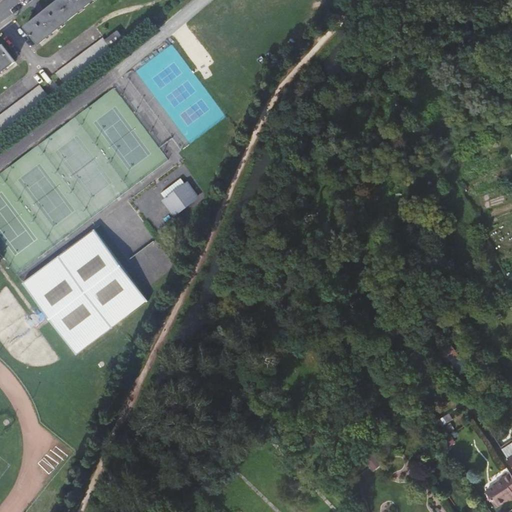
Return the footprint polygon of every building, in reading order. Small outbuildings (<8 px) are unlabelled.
[(57,0),(45,11),(44,9),(40,12),(38,14),(39,16),(26,26),(40,44),(95,0),(57,0)] [(64,84),(111,49),(123,39),(118,32),(105,41),(103,39),(56,74),(64,84)] [(124,41),(123,39),(111,49),(112,50),(124,41)] [(2,44),(0,45),(0,73),(15,62),(2,44)] [(39,87),(0,115),(0,131),(46,97),(39,87)] [(188,186),(167,203),(177,217),(198,201),(188,186)] [(95,232),(24,287),(78,359),(150,304),(95,232)] [(271,278),(263,275),(258,286),(265,290),(271,278)] [(452,343),(443,350),(462,375),(471,368),(452,343)] [(435,381),(429,385),(436,395),(442,391),(435,381)] [(511,440),(501,447),(511,463),(511,440)] [(498,508),(509,501),(511,498),(511,475),(495,486),(496,488),(488,493),(498,508)]
